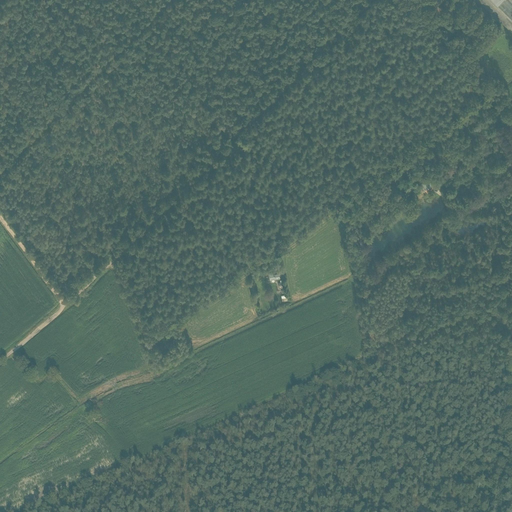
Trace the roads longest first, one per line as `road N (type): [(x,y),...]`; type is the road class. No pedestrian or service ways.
road 1 (track): [(294,241),(492,94),(400,0)]
road 2 (track): [(114,256),(146,329),(181,321),(294,241)]
